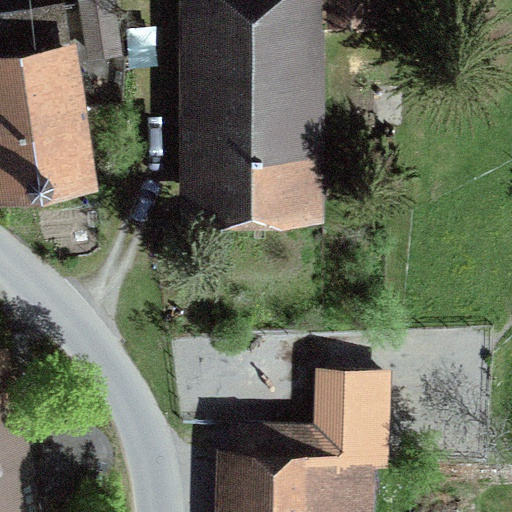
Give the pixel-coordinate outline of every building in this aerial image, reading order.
[(112,0),(86,0),(82,1),(89,51),(119,46),(112,0)] [(205,0),(207,199),(297,198),(296,71),(307,71),(307,25),(295,25),(295,12),(433,11),(432,0),(205,0)] [(0,186),(83,175),(58,4),(0,12),(0,186)] [(370,511),(372,460),(380,460),(383,369),(322,367),(319,459),(241,456),(239,511),(370,511)] [(13,511),(0,450),(0,511),(13,511)]
